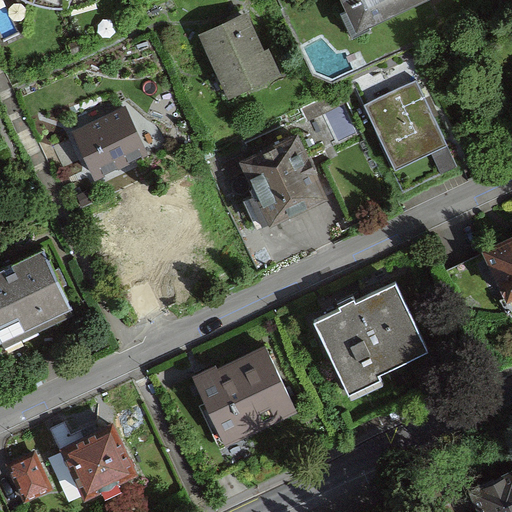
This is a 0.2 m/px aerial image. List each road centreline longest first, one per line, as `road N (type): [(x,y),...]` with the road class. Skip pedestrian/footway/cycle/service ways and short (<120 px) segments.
road 1 (residential): [(0,416),(511,172)]
road 2 (residential): [(511,388),(250,511)]
